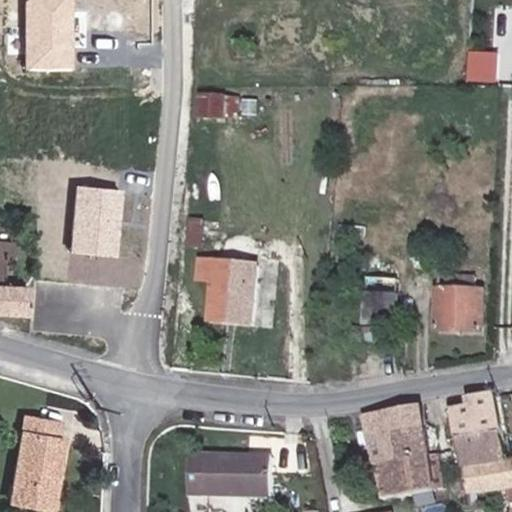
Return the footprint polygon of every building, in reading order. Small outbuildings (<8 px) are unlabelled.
[(76,72),(74,0),(27,0),(25,2),(26,70),(76,72)] [(230,103),(205,102),(205,119),(230,121),(230,103)] [(118,259),(124,191),(77,186),(71,255),(118,259)] [(204,249),(206,224),(191,223),(189,248),(204,249)] [(452,237),(418,235),(417,248),(452,251),(452,237)] [(27,250),(0,247),(0,313),(24,314),(27,250)] [(234,315),(233,325),(254,326),(260,266),(204,261),(201,280),(214,282),(211,313),(234,315)] [(482,332),(484,287),(470,286),(471,276),(455,274),(455,270),(440,269),(438,329),(482,332)] [(93,282),(43,279),(41,320),(91,321),(93,282)] [(398,280),(367,279),(366,296),(397,298),(398,280)] [(366,296),(364,325),(396,328),(397,298),(366,296)] [(210,322),(233,325),(234,315),(211,313),(210,322)] [(503,434),(495,395),(469,400),(472,411),(455,414),(461,440),(503,434)] [(425,434),(421,409),(366,419),(371,443),(425,434)] [(29,418),(12,502),(45,508),(51,476),(58,478),(64,443),(58,442),(62,425),(29,418)] [(429,457),(425,434),(371,443),(375,467),(429,457)] [(468,471),(509,462),(503,434),(461,440),(468,471)] [(269,495),(270,457),(189,453),(187,490),(269,495)] [(436,495),(445,494),(439,455),(429,457),(436,495)] [(436,495),(429,457),(375,467),(383,504),(415,498),(436,495)] [(511,461),(509,462),(468,471),(474,496),(511,488),(511,461)] [(51,476),(45,508),(52,510),(58,478),(51,476)] [(194,495),(193,510),(219,511),(220,497),(194,495)] [(415,498),(418,511),(438,511),(436,495),(415,498)]
